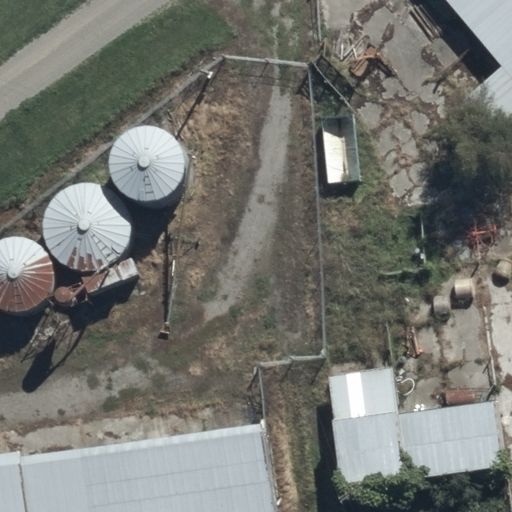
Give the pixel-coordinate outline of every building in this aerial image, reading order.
[(511,0),(442,0),(503,71),(459,108),(485,140),(511,116),(511,0)] [(139,130),(137,129),(134,130),(131,130),(129,130),(126,131),(123,132),(121,133),(118,134),(116,135),(114,137),(112,139),(110,140),(108,142),(106,144),(104,147),(103,149),(102,151),(101,154),(100,156),(99,159),(98,162),(98,164),(98,167),(98,170),(98,172),(98,175),(99,178),(100,180),(100,183),(102,185),(103,188),(104,190),(106,192),(108,194),(110,196),(112,198),(114,200),(116,201),(118,203),(121,204),(123,205),(126,206),(128,206),(131,207),(134,207),(137,207),(139,207),(142,207),(145,206),(147,206),(150,205),(152,204),(155,203),(157,201),(159,200),(162,198),(164,196),(166,194),(167,192),(169,190),(170,188),(172,185),(173,183),(174,180),(174,178),(175,175),(175,172),(175,170),(175,167),(175,164),(175,162),(174,159),(174,156),(173,154),(171,151),(170,149),(169,147),(167,144),(166,142),(164,140),(162,139),(159,137),(157,135),(155,134),(152,133),(150,132),(147,131),(145,130),(142,130),(139,130)] [(79,187),(76,187),(73,187),(70,188),(67,188),(65,189),(62,190),(59,191),(56,192),(54,194),(51,196),(49,197),(47,199),(44,201),(43,204),(41,206),(39,209),(38,211),(37,214),(36,217),(35,220),(34,223),(34,226),(33,229),(33,232),(34,235),(34,238),(35,241),(36,244),(37,246),(38,249),(39,252),(41,254),(43,257),(44,259),(47,261),(49,263),(51,265),(54,267),(56,268),(59,270),(62,271),(65,272),(67,272),(70,273),(73,273),(76,273),(79,273),(82,273),(85,272),(88,271),(91,271),(94,270),(97,268),(99,267),(102,265),(104,263),(106,261),(108,259),(110,257),(112,254),(114,252),(115,249),(116,246),(117,243),(118,241),(119,238),(119,235),(119,232),(119,229),(119,226),(119,223),(118,220),(117,217),(116,214),(115,211),(114,209),(112,206),(110,204),(108,201),(106,199),(104,197),(102,195),(99,194),(97,192),(94,191),(91,190),(88,189),(85,188),(82,188),(79,187)] [(9,240),(6,240),(4,240),(1,241),(0,240),(0,312),(1,313),(4,313),(6,313),(9,313),(11,313),(14,313),(16,312),(19,311),(21,310),(23,309),(26,308),(28,306),(30,305),(32,303),(33,301),(35,299),(36,297),(38,295),(39,293),(40,290),(41,288),(42,286),(42,283),(43,281),(43,278),(43,276),(42,273),(42,270),(42,268),(41,265),(40,263),(39,261),(38,259),(36,256),(35,254),(33,252),(32,251),(30,249),(28,247),(26,246),(23,245),(21,243),(19,242),(16,242),(14,241),(11,241),(9,240)] [(488,401),(393,418),(384,368),(314,381),(334,493),(499,464),(488,401)] [(267,511),(254,417),(0,453),(0,511),(267,511)]
